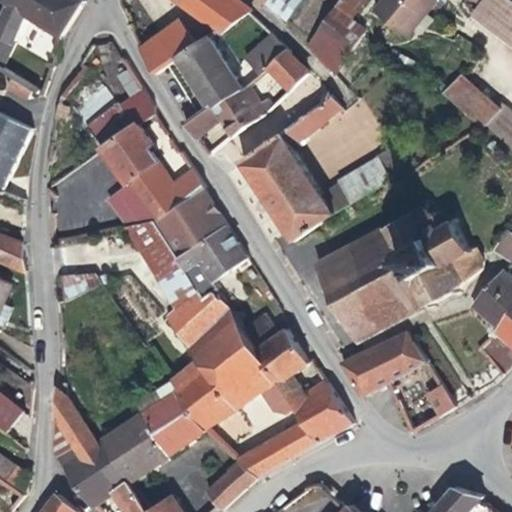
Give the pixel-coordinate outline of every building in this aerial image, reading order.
[(66,35),(68,36),(88,0),(6,0),(9,1),(21,8),(52,26),(66,35)] [(243,0),(188,0),(185,4),(194,11),(221,30),(224,33),(254,8),(243,0)] [(269,0),(269,1),(291,19),(304,0),(269,0)] [(341,0),(336,7),(353,19),(367,0),(341,0)] [(410,34),(422,20),(439,0),(385,0),(379,8),(410,34)] [(434,14),(445,0),(439,0),(422,20),(428,26),(436,16),(434,14)] [(511,39),(511,0),(485,0),(484,2),(476,12),(511,39)] [(2,18),(0,23),(0,27),(19,39),(24,27),(21,8),(9,1),(2,18)] [(336,7),(329,17),(361,42),(369,31),(353,19),(336,7)] [(214,35),(221,30),(194,11),(150,43),(143,48),(157,73),(182,56),(214,35)] [(361,42),(329,17),(310,44),(339,72),(361,42)] [(133,27),(143,48),(150,43),(149,35),(141,22),(133,27)] [(58,52),(66,35),(52,26),(44,43),(58,52)] [(39,53),(19,39),(0,27),(0,64),(15,75),(36,89),(46,96),(57,66),(39,53)] [(249,55),(264,72),(272,65),(292,47),(276,32),(249,55)] [(228,57),(214,35),(182,56),(214,107),(218,105),(246,87),(235,68),(228,57)] [(44,43),(39,53),(57,66),(62,55),(58,52),(44,43)] [(295,49),(292,47),(272,65),(295,87),(312,70),(293,51),(295,49)] [(232,55),(228,57),(235,68),(239,65),(232,55)] [(335,93),(312,70),(295,87),(281,100),(276,103),(270,108),(236,134),(250,155),(292,128),(335,93)] [(15,75),(9,85),(32,98),(36,89),(15,75)] [(487,126),(489,123),(500,106),(462,75),(447,91),(487,126)] [(225,118),(236,134),(270,108),(266,102),(253,83),(246,87),(218,105),(225,118)] [(125,101),(140,121),(143,124),(159,112),(158,103),(146,85),(125,101)] [(346,105),(335,93),(292,128),(300,141),(346,105)] [(272,97),(266,102),(270,108),(276,103),(272,97)] [(104,148),(140,121),(125,101),(90,128),(104,148)] [(511,108),(503,101),(500,106),(489,123),(511,142),(511,108)] [(200,138),(225,118),(218,105),(214,107),(201,114),(188,123),(200,138)] [(0,185),(2,186),(6,188),(34,128),(0,111),(0,185)] [(156,141),(143,124),(140,121),(104,148),(119,167),(151,144),(156,141)] [(250,155),(246,158),(299,239),(341,212),(326,189),(299,148),(303,145),(300,141),(292,128),(250,155)] [(178,183),(151,144),(119,167),(133,185),(157,219),(189,199),(178,183)] [(395,144),(380,154),(383,159),(370,167),(382,185),(410,167),(395,144)] [(380,154),(367,162),(370,167),(383,159),(380,154)] [(367,162),(326,189),(341,212),(382,185),(370,167),(367,162)] [(197,167),(178,183),(189,199),(208,187),(210,185),(197,167)] [(113,198),(130,224),(157,219),(133,185),(113,198)] [(157,219),(182,258),(231,224),(225,215),(219,214),(212,205),(217,202),(208,187),(189,199),(157,219)] [(392,223),(322,261),(334,285),(330,287),(331,290),(336,288),(349,314),(346,316),(347,319),(352,317),(362,339),(434,303),(436,307),(441,305),(440,300),(461,289),(463,292),(467,289),(465,286),(488,265),(489,257),(482,244),(479,246),(477,243),(475,244),(462,222),(464,220),(461,215),(457,217),(457,219),(449,224),(447,220),(445,221),(441,216),(446,211),(443,208),(440,211),(433,205),(435,202),(432,200),(430,203),(421,209),(419,207),(416,209),(417,210),(397,222),(396,220),(392,222),(392,223)] [(225,215),(217,202),(212,205),(219,214),(225,215)] [(181,306),(202,288),(182,258),(157,219),(130,224),(181,306)] [(231,224),(182,258),(202,288),(208,298),(223,287),(217,280),(251,256),(231,224)] [(511,226),(499,246),(511,256),(511,226)] [(25,242),(0,232),(0,257),(29,271),(25,242)] [(90,265),(57,281),(66,300),(99,285),(90,265)] [(511,270),(510,268),(478,302),(504,325),(485,344),(507,371),(511,365),(511,270)] [(14,281),(0,275),(0,321),(7,325),(15,305),(6,301),(14,281)] [(202,288),(181,306),(171,315),(193,343),(234,306),(223,287),(208,298),(202,288)] [(193,343),(201,357),(239,408),(265,391),(283,379),(261,346),(247,325),(234,306),(193,343)] [(264,314),(247,325),(261,346),(277,336),(265,317),(264,314)] [(271,314),(265,317),(277,336),(282,332),(271,314)] [(277,336),(261,346),(283,379),(293,373),(313,360),(290,327),(282,332),(277,336)] [(414,328),(346,359),(368,394),(432,358),(414,328)] [(201,357),(175,378),(182,389),(209,428),(213,426),(239,408),(201,357)] [(293,373),(283,379),(296,398),(319,384),(315,377),(308,382),(305,377),(298,382),(293,373)] [(159,389),(166,399),(182,389),(175,378),(159,389)] [(299,408),(306,421),(319,441),(357,420),(329,378),(319,384),(296,398),(294,400),(299,408)] [(296,398),(283,379),(265,391),(277,409),(294,410),(299,408),(294,400),(296,398)] [(442,383),(423,393),(436,417),(455,407),(442,383)] [(85,461),(106,464),(96,448),(103,443),(102,442),(73,395),(60,385),(57,418),(77,449),(85,461)] [(140,401),(147,412),(166,399),(159,389),(140,401)] [(182,389),(166,399),(147,412),(173,452),(209,428),(182,389)] [(2,395),(0,398),(0,424),(9,431),(24,413),(2,395)] [(173,452),(147,412),(106,439),(129,474),(153,458),(156,463),(173,452)] [(54,448),(61,458),(77,449),(57,418),(54,448)] [(306,421),(283,434),(295,456),(319,441),(306,421)] [(209,428),(241,458),(251,452),(241,440),(234,446),(213,426),(209,428)] [(241,458),(243,460),(260,476),(295,456),(283,434),(251,452),(241,458)] [(106,439),(102,442),(103,443),(96,448),(106,464),(121,486),(132,479),(129,474),(106,439)] [(85,461),(77,449),(61,458),(96,505),(121,486),(106,464),(85,461)] [(0,451),(0,473),(29,493),(32,471),(0,451)] [(153,458),(129,474),(132,479),(156,463),(153,458)] [(260,476),(243,460),(209,489),(226,507),(260,476)] [(152,511),(132,479),(121,486),(138,511),(152,511)] [(431,511),(473,511),(485,497),(487,493),(457,484),(431,511)] [(48,507),(44,511),(80,511),(82,510),(61,492),(48,507)] [(152,511),(187,511),(174,492),(152,511)] [(365,511),(354,501),(344,511),(365,511)]
